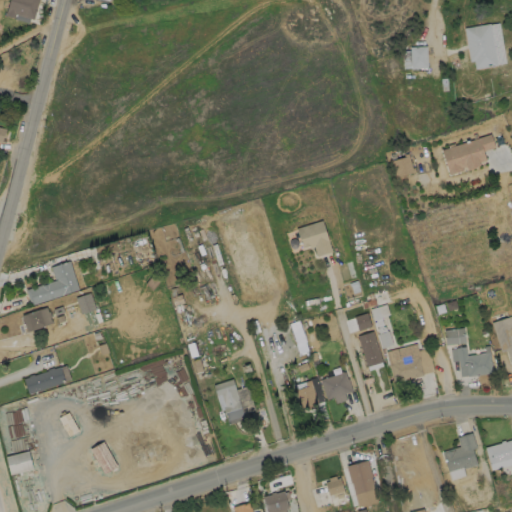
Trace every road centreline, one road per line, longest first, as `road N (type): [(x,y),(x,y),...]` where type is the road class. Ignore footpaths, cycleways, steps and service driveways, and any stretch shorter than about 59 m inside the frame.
road 1 (tertiary): [(58,0),(0,223),(3,511)]
road 2 (tertiary): [(511,408),(430,409),(130,511)]
